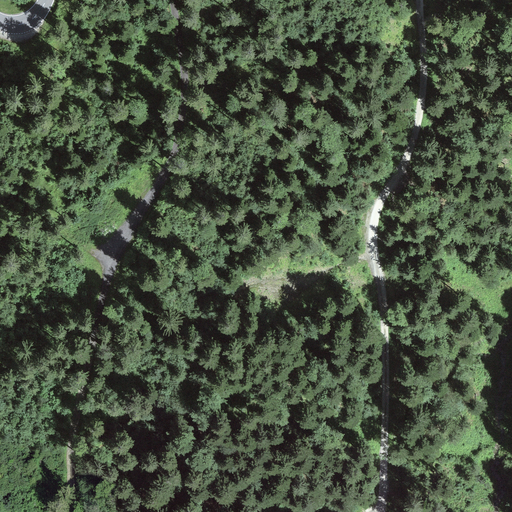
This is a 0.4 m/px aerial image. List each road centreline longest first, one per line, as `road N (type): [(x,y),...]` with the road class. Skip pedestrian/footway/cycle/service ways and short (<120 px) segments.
road 1 (track): [(74,511),(73,430),(96,320),(125,239),(173,156),(183,61),(172,0)]
road 2 (track): [(380,511),(384,308),(367,223),(413,144),(425,79),(418,0)]
